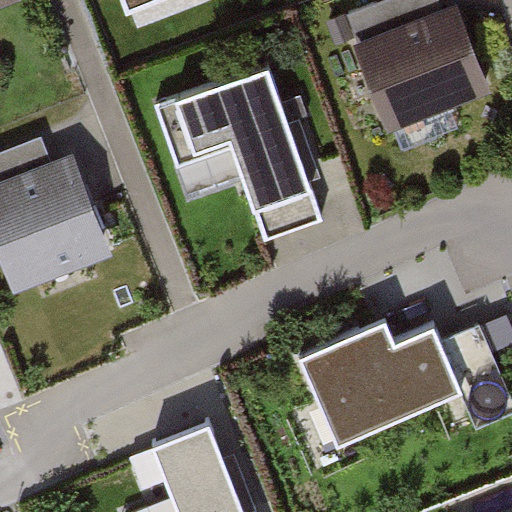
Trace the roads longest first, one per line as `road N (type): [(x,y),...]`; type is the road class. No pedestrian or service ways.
road 1 (residential): [(72,0),(197,336)]
road 2 (residential): [(505,201),(197,336)]
road 3 (residential): [(197,336),(57,414),(43,469),(0,486)]
